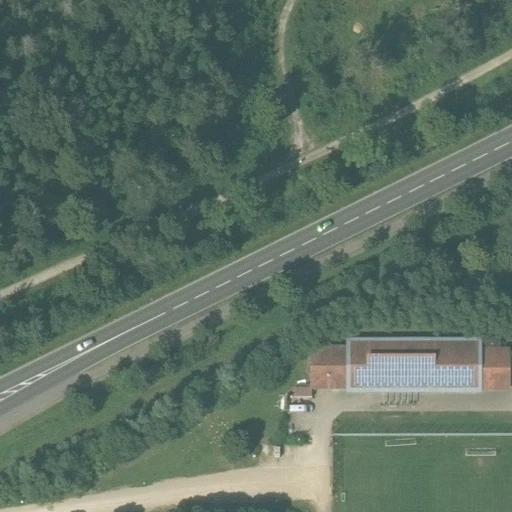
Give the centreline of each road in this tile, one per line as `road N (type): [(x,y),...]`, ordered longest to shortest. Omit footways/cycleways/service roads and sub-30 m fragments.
road 1 (secondary): [(0,399),(511,139)]
road 2 (unknown): [(0,477),(511,221)]
